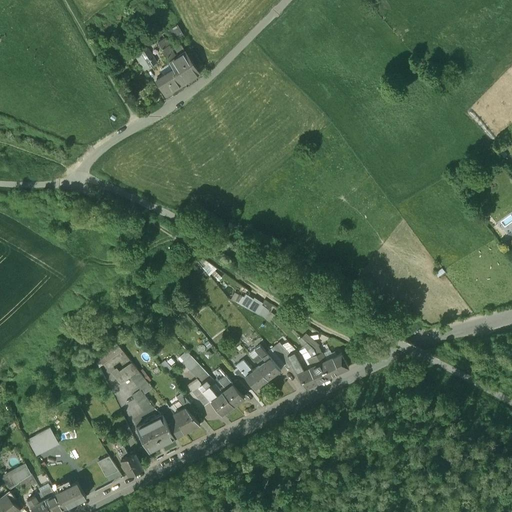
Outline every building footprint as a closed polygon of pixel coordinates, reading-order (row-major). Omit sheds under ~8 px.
[(174,39),(182,35),(176,24),(168,28),(174,39)] [(130,50),(142,66),(153,58),(142,42),(130,50)] [(184,50),(180,53),(175,46),(171,48),(168,44),(162,48),(168,58),(170,61),(174,68),(175,68),(178,74),(178,75),(183,81),(194,75),(190,69),(195,66),(184,50)] [(174,68),(160,77),(161,79),(159,81),(166,92),(169,90),(164,83),(178,75),(178,74),(175,68),(174,68)] [(178,75),(164,83),(169,90),(183,81),(178,75)] [(235,294),(232,300),(265,319),(269,312),(262,306),(263,304),(254,298),(253,300),(246,295),(244,298),(235,294)] [(115,342),(93,357),(99,368),(122,352),(115,342)] [(271,360),(261,347),(256,351),(266,364),(271,360)] [(279,347),(271,353),(284,370),(288,374),(294,371),(288,358),(280,349),(279,347)] [(323,347),(314,351),(317,358),(322,356),(321,354),(325,351),(323,347)] [(314,351),(309,354),(312,361),(317,358),(314,351)] [(309,372),(304,375),(294,355),(288,358),(294,371),(305,393),(317,388),(309,372)] [(333,361),(326,364),(322,356),(317,358),(328,382),(340,376),(333,361)] [(190,357),(181,365),(196,382),(202,388),(211,381),(190,357)] [(333,361),(340,376),(349,372),(342,357),(333,361)] [(328,382),(317,358),(312,361),(316,369),(309,372),(317,388),(328,382)] [(281,372),(271,360),(266,364),(258,370),(268,382),(281,372)] [(251,376),(241,362),(236,366),(246,380),(251,376)] [(116,370),(111,374),(121,388),(132,380),(140,374),(132,365),(119,374),(116,370)] [(251,376),(246,380),(255,392),(268,382),(258,370),(251,376)] [(220,371),(212,377),(219,386),(227,380),(220,371)] [(140,374),(132,380),(139,389),(147,383),(140,374)] [(227,380),(219,386),(225,394),(233,387),(227,380)] [(211,381),(194,394),(201,403),(207,400),(204,395),(210,390),(215,386),(211,381)] [(196,382),(186,389),(203,411),(211,404),(207,400),(201,403),(194,394),(202,388),(196,382)] [(147,383),(139,389),(144,397),(153,391),(147,383)] [(237,384),(233,387),(237,393),(242,390),(237,384)] [(237,393),(233,387),(225,394),(222,396),(233,410),(244,401),(237,393)] [(210,390),(204,395),(207,400),(211,404),(217,400),(210,390)] [(152,410),(140,394),(132,399),(145,415),(152,410)] [(190,408),(182,396),(176,400),(185,411),(186,411),(190,408)] [(233,410),(222,396),(217,400),(211,404),(221,419),(233,410)] [(186,411),(185,411),(173,417),(177,423),(184,437),(199,430),(186,411)] [(161,419),(136,431),(148,455),(173,444),(161,419)] [(177,423),(168,428),(175,442),(184,437),(177,423)] [(127,426),(120,430),(125,440),(132,437),(127,426)] [(38,441),(31,445),(37,456),(58,444),(50,428),(35,436),(38,441)] [(121,446),(114,449),(121,463),(127,460),(126,458),(127,457),(121,446)] [(127,457),(126,458),(127,460),(121,463),(129,479),(143,472),(134,454),(127,457)] [(98,461),(107,487),(120,482),(111,456),(98,461)] [(31,476),(17,486),(23,495),(36,486),(31,476)] [(76,485),(57,495),(57,496),(65,511),(79,504),(74,496),(80,493),(76,485)] [(21,511),(24,510),(10,494),(0,502),(1,503),(0,503),(0,511),(21,511)] [(57,496),(45,503),(49,511),(64,511),(65,511),(57,496)] [(44,502),(38,505),(34,498),(32,499),(32,501),(27,503),(31,511),(29,511),(49,511),(45,503),(44,502)]
